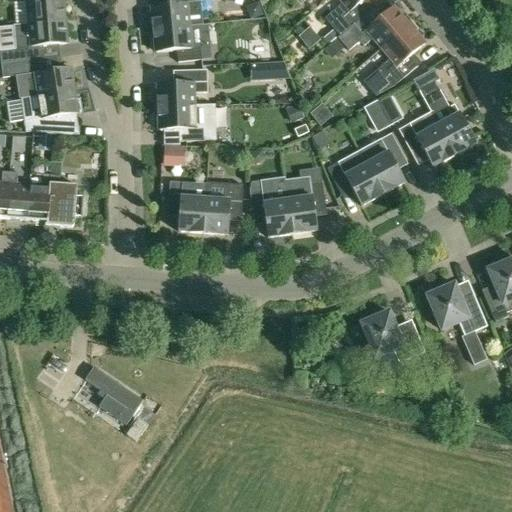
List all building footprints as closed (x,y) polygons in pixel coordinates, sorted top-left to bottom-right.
[(28,0),(30,23),(65,20),(63,0),(28,0)] [(152,5),(154,29),(204,24),(201,0),(172,0),(173,3),(152,5)] [(341,0),(344,2),(325,18),(340,35),(339,37),(338,37),(370,11),(362,1),(363,0),(341,0)] [(259,4),(248,8),(252,19),(263,15),(259,4)] [(370,11),(338,37),(349,50),(360,41),(364,46),(374,38),(383,48),(412,23),(405,15),(402,13),(400,12),(397,11),(393,6),(381,17),(378,20),(370,11)] [(61,56),(59,45),(67,44),(65,20),(30,23),(30,24),(13,26),(15,50),(28,48),(29,60),(61,56)] [(380,68),(364,81),(377,96),(395,85),(417,67),(409,57),(413,54),(425,44),(423,41),(423,39),(422,36),(421,33),(412,23),(383,48),(391,58),(380,68)] [(192,48),(189,26),(204,24),(154,29),(156,52),(177,50),(179,62),(202,60),(201,47),(192,48)] [(30,73),(29,60),(1,63),(3,76),(25,73),(29,97),(39,96),(74,90),(71,67),(62,69),(30,73)] [(282,63),(272,64),(273,80),(289,79),(282,63)] [(441,79),(435,68),(414,80),(420,91),(441,79)] [(158,83),(159,107),(194,105),(194,93),(208,93),(208,70),(179,71),(179,83),(158,83)] [(439,89),(423,97),(431,112),(455,155),(477,144),(455,104),(450,107),(440,88),(439,89)] [(41,107),(31,109),(35,132),(60,134),(57,117),(78,113),(74,90),(39,96),(41,107)] [(181,141),(205,141),(205,128),(195,128),(194,105),(159,107),(160,130),(181,129),(181,141)] [(423,149),(433,167),(455,155),(431,112),(399,130),(413,155),(423,149)] [(308,133),(305,125),(294,130),(297,138),(308,133)] [(406,159),(392,133),(360,151),(367,163),(384,194),(405,183),(395,164),(406,159)] [(352,188),(362,206),(384,194),(367,163),(355,170),(348,157),(328,168),(342,194),(352,188)] [(19,170),(19,161),(11,160),(10,169),(19,170)] [(2,172),(1,183),(0,182),(0,218),(7,219),(10,172),(2,172)] [(17,184),(18,173),(10,172),(7,219),(27,220),(29,185),(17,184)] [(287,185),(293,234),(318,231),(315,210),(327,209),(321,172),(300,175),(302,183),(287,185)] [(27,220),(47,222),(51,175),(43,174),(42,186),(29,185),(27,220)] [(74,226),(75,224),(75,217),(83,217),(84,196),(77,196),(77,185),(61,184),(61,176),(51,175),(47,222),(60,223),(60,226),(71,227),(72,227),(74,226)] [(206,183),(206,185),(193,184),(193,183),(170,181),(168,210),(180,211),(179,232),(203,233),(207,183),(206,183)] [(266,217),(269,238),(293,234),(285,182),(261,185),(261,189),(250,190),(254,219),(266,217)] [(241,215),(243,186),(207,183),(203,233),(228,235),(230,214),(241,215)] [(498,291),(485,296),(496,322),(509,316),(507,313),(511,310),(511,258),(511,257),(507,257),(502,257),(498,259),(494,262),(491,266),(492,268),(488,269),(498,291)] [(431,294),(428,295),(442,330),(460,323),(465,336),(474,332),(488,326),(477,300),(464,305),(455,284),(451,285),(451,283),(446,282),(441,283),(437,285),(433,288),(430,292),(431,294)] [(400,364),(426,353),(415,326),(399,333),(390,312),(386,313),(385,311),(380,310),(376,311),(371,313),(368,315),(365,319),(366,322),(362,323),(377,358),(394,350),(400,364)] [(486,361),(474,332),(465,336),(461,338),(473,366),(486,361)] [(95,368),(86,381),(108,396),(100,408),(127,426),(143,402),(95,368)] [(148,425),(138,418),(127,435),(136,442),(148,425)]
